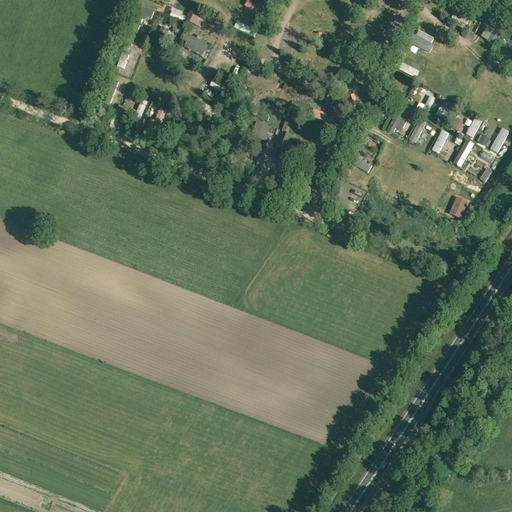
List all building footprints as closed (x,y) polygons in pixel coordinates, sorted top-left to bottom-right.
[(139,7),(131,28),(138,31),(143,17),(151,19),(154,12),(139,7)] [(203,29),(207,22),(197,16),(193,23),(203,29)] [(414,41),(426,48),(431,40),(425,37),(418,33),(414,41)] [(184,47),(202,57),(208,47),(200,42),(197,40),(187,34),(183,41),(187,43),(184,47)] [(128,71),(136,49),(128,47),(121,68),(128,71)] [(387,84),(382,91),(390,96),(394,88),(387,84)] [(337,95),(330,92),(327,99),(334,102),(337,95)] [(432,114),(439,100),(433,98),(426,112),(432,114)] [(217,111),(202,103),(199,109),(202,111),(201,115),(209,119),(211,115),(214,116),(217,111)] [(321,116),(328,119),(333,106),(326,103),(321,116)] [(387,131),(393,134),(398,124),(403,127),(410,114),(400,108),(387,131)] [(150,131),(156,134),(166,114),(160,111),(155,122),(151,120),(148,127),(151,128),(150,131)] [(406,130),(413,134),(419,124),(412,120),(406,130)] [(271,129),(258,124),(252,138),(265,143),(271,129)] [(275,146),(282,149),(277,161),(294,168),(300,152),(289,148),(293,137),(280,133),(275,146)] [(448,146),(464,153),(466,148),(450,141),(448,146)] [(360,151),(375,159),(378,153),(363,146),(360,151)] [(332,175),(346,181),(351,171),(337,164),(332,175)]
